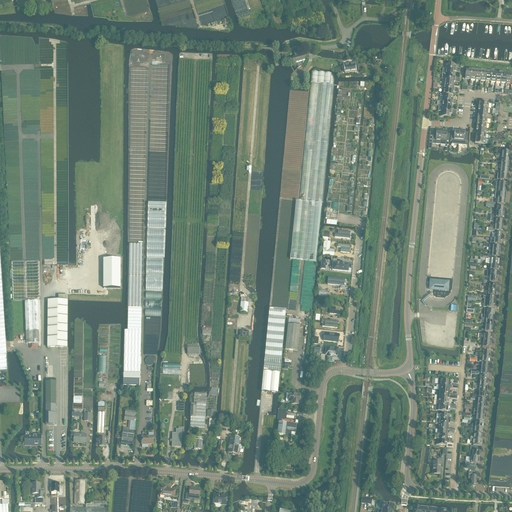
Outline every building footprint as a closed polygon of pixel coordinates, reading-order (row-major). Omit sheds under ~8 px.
[(295,57),(292,58),(294,63),(305,60),(303,55),(300,56),(299,52),(294,54),(295,57)] [(433,133),(432,144),(435,144),(440,145),(442,132),(436,131),(436,132),(436,134),(433,133)] [(451,132),(450,141),(452,142),(452,143),(452,144),(458,145),(460,131),(454,131),(454,132),(454,133),(451,133),(451,132)] [(460,131),(458,145),(467,145),(468,134),(465,134),(465,133),(465,132),(460,131)] [(442,132),(440,145),(445,145),(449,145),(450,134),(449,134),(449,135),(447,135),(447,133),(447,132),(442,132)] [(496,154),(496,156),(499,157),(502,157),(509,158),(510,152),(506,152),(506,149),(499,148),(499,149),(499,151),(500,152),(501,152),(502,152),(502,154),(496,154)] [(296,201),(290,259),(300,260),(305,261),(316,262),(322,203),(296,201)] [(148,203),(147,228),(165,229),(166,203),(148,203)] [(147,229),(147,258),(164,259),(164,229),(147,229)] [(349,240),(350,232),(337,230),(337,234),(335,234),(334,238),(349,240)] [(324,242),(322,256),(334,257),(334,250),(330,250),(330,242),(324,242)] [(142,245),(129,244),(127,331),(124,331),(124,360),(123,373),(139,374),(142,245)] [(350,253),(350,245),(337,244),(336,248),(341,248),(340,252),(350,253)] [(103,259),(103,289),(120,289),(120,259),(104,259),(103,259)] [(147,259),(146,274),(162,275),(163,260),(147,259)] [(25,300),(26,344),(39,343),(38,301),(31,301),(31,300),(40,300),(39,262),(12,263),(13,301),(25,300)] [(349,272),(349,264),(333,262),(332,271),(349,272)] [(146,275),(146,290),(162,291),(162,276),(146,275)] [(346,290),(347,280),(328,278),(327,285),(336,286),(336,289),(346,290)] [(429,290),(448,291),(448,282),(430,281),(429,290)] [(240,313),(247,314),(248,299),(241,298),(240,313)] [(48,348),(67,348),(68,301),(48,301),(48,348)] [(269,308),(263,372),(280,373),(283,339),(285,317),(286,310),(286,309),(269,308)] [(338,328),(338,322),(321,320),(321,323),(322,324),(322,327),(338,328)] [(285,350),(297,351),(300,326),(288,325),(285,350)] [(202,335),(203,335),(211,336),(211,329),(205,328),(205,327),(203,327),(203,328),(202,328),(202,330),(203,330),(202,335)] [(338,342),(339,335),(324,333),(323,340),(338,342)] [(187,345),(187,353),(187,355),(199,355),(199,349),(197,345),(187,345)] [(338,356),(339,349),(325,348),(325,355),(338,356)] [(280,373),(263,372),(261,392),(278,394),(280,373)] [(123,386),(139,386),(139,374),(123,373),(123,386)] [(56,382),(46,382),(46,414),(46,425),(54,425),(56,425),(56,414),(56,382)] [(207,412),(207,417),(215,418),(215,412),(215,404),(216,398),(216,396),(217,388),(211,388),(210,392),(208,393),(208,396),(208,398),(207,412)] [(164,401),(172,401),(173,392),(164,392),(164,401)] [(191,416),(190,429),(204,430),(206,398),(206,394),(194,393),(194,403),(196,403),(196,404),(191,404),(190,416),(191,416)] [(301,395),(289,394),(288,402),(292,402),(292,405),(299,405),(299,403),(300,403),(301,395)] [(286,410),(278,409),(277,422),(279,422),(277,435),(285,436),(285,432),(292,432),(291,438),(295,438),(296,425),(280,423),(281,419),(285,419),(286,410)] [(125,410),(124,420),(129,421),(136,422),(137,412),(125,410)] [(121,442),(120,446),(132,448),(134,432),(123,430),(121,439),(126,440),(126,442),(121,442)] [(172,434),(172,447),(181,447),(181,439),(182,434),(181,434),(181,430),(178,430),(176,430),(176,434),(172,434)] [(71,433),(71,438),(74,439),(74,443),(86,443),(87,435),(84,435),(84,434),(81,433),(81,435),(74,434),(74,433),(71,433)] [(149,437),(141,437),(141,445),(142,445),(142,448),(148,448),(148,445),(153,445),(153,437),(153,433),(149,433),(149,437)] [(25,437),(25,446),(25,445),(30,446),(30,445),(40,445),(40,446),(41,446),(41,435),(32,435),(32,437),(25,437)] [(95,445),(99,446),(99,447),(105,447),(105,442),(108,442),(108,439),(99,438),(99,440),(96,440),(95,445)] [(194,441),(194,450),(202,451),(202,442),(194,441)] [(276,444),(275,449),(279,450),(278,455),(277,461),(282,462),(282,464),(290,465),(291,460),(287,459),(287,457),(283,456),(284,450),(285,445),(276,444)] [(470,446),(469,456),(471,457),(479,458),(480,454),(480,451),(476,451),(477,447),(470,446)] [(469,467),(469,472),(472,473),(475,473),(475,468),(474,468),(474,464),(478,464),(479,464),(479,462),(479,458),(471,457),(470,467),(469,467)] [(435,462),(433,462),(432,474),(440,475),(441,462),(438,462),(435,462)] [(469,472),(468,480),(471,480),(470,487),(475,488),(476,482),(477,477),(476,477),(476,476),(472,475),(472,477),(471,477),(472,473),(469,472)] [(74,505),(84,505),(84,503),(89,503),(89,497),(84,497),(85,482),(75,482),(74,505)] [(50,488),(50,492),(51,492),(51,493),(57,492),(57,496),(63,496),(63,486),(59,486),(59,483),(51,484),(51,488),(50,488)] [(43,493),(40,493),(40,484),(32,484),(32,495),(37,495),(37,499),(43,499),(43,493)] [(166,487),(161,486),(159,496),(174,497),(175,490),(166,489),(166,487)] [(190,489),(189,494),(186,494),(185,500),(188,500),(189,496),(198,498),(199,490),(190,489)] [(222,496),(214,495),(213,504),(221,504),(221,505),(226,506),(227,496),(222,496)] [(69,511),(106,511),(106,502),(90,502),(90,505),(85,505),(85,509),(70,509),(69,511)] [(380,502),(379,510),(382,510),(392,511),(393,511),(394,505),(390,505),(390,503),(380,502)]
